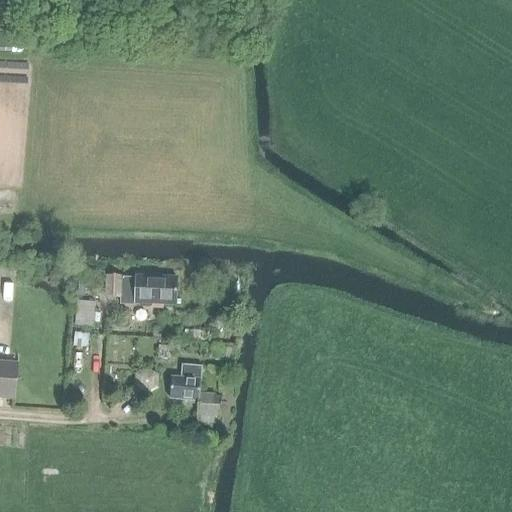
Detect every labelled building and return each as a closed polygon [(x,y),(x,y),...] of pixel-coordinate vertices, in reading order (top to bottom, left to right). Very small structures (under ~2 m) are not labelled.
[(80,268),(77,296),(84,296),(85,284),(88,285),(90,269),(80,268)] [(135,300),(135,303),(177,304),(177,280),(135,279),(135,280),(108,279),(108,300),(135,300)] [(76,301),(75,327),(93,328),(95,302),(76,301)] [(192,339),(193,331),(184,330),(183,338),(192,339)] [(210,346),(208,360),(221,362),(223,348),(210,346)] [(0,397),(16,398),(18,366),(0,365),(0,397)] [(179,380),(173,379),(171,400),(199,402),(197,423),(219,425),(222,397),(216,397),(216,395),(201,394),(203,373),(201,373),(202,366),(181,365),(179,380)] [(161,375),(139,373),(137,391),(159,393),(161,375)]
